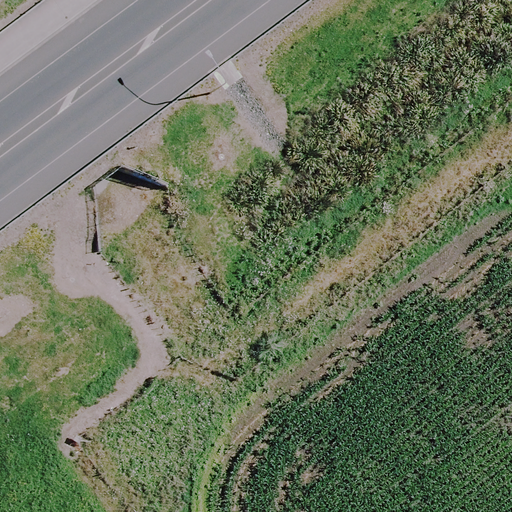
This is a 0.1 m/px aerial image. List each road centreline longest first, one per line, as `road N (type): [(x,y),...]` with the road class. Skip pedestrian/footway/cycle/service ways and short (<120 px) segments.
road 1 (track): [(0,41),(224,349),(511,128)]
road 2 (primary): [(0,148),(199,0)]
